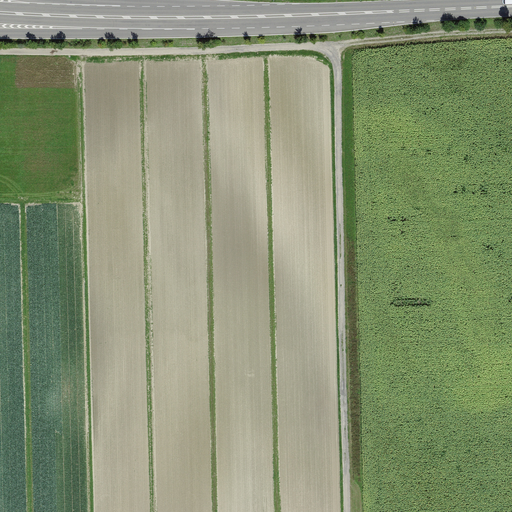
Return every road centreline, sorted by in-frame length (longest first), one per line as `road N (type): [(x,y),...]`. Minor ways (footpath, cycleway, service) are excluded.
road 1 (track): [(0,50),(333,50),(348,511)]
road 2 (tertiary): [(0,33),(213,32),(294,17)]
road 3 (primary): [(294,17),(0,12)]
road 4 (primary): [(511,6),(294,17)]
road 5 (tertiary): [(294,17),(201,3),(87,0)]
road 6 (track): [(333,50),(511,30)]
